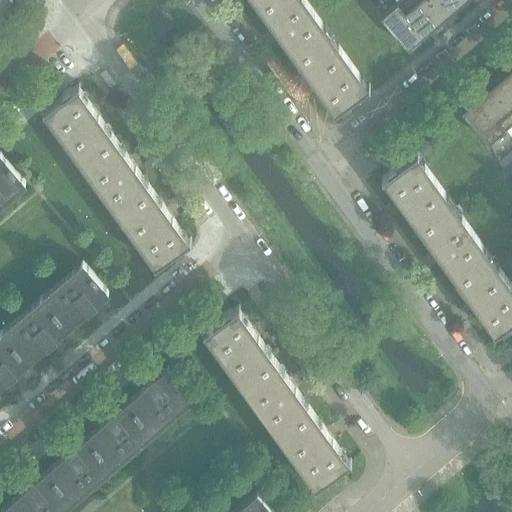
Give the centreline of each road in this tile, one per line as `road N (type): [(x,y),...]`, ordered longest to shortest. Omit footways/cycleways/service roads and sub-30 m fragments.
road 1 (residential): [(0,447),(239,242)]
road 2 (residential): [(488,403),(324,170)]
road 3 (residential): [(239,242),(411,469)]
road 4 (residential): [(82,15),(239,242)]
road 5 (residential): [(511,8),(324,170)]
road 6 (residential): [(324,170),(199,0)]
